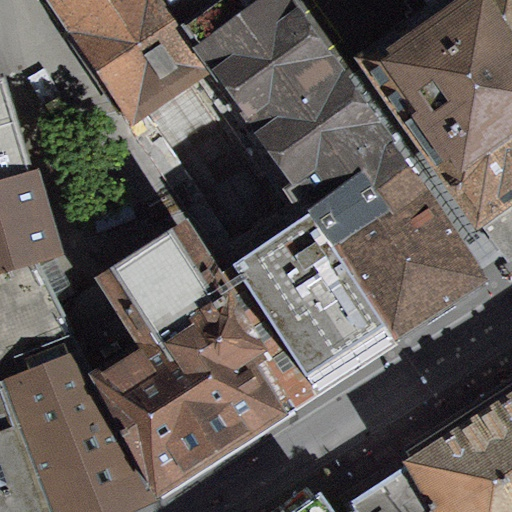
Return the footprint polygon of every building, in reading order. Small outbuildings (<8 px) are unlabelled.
[(43,0),(123,115),(126,119),(209,63),(174,13),(165,0),(43,0)] [(165,0),(174,13),(191,0),(165,0)] [(209,63),(307,209),(402,350),(487,291),(427,205),(285,0),(191,0),(174,13),(209,63)] [(511,0),(455,0),(357,71),(478,240),(482,237),(506,270),(511,265),(511,0)] [(196,221),(223,265),(307,209),(209,63),(126,119),(196,221)] [(0,281),(37,272),(68,263),(43,175),(32,178),(21,138),(0,64),(0,281)] [(402,350),(307,209),(223,265),(319,407),(402,350)] [(302,419),(319,407),(223,265),(196,221),(61,313),(172,504),(287,425),(284,420),(296,411),(302,419)] [(0,391),(47,511),(152,511),(172,504),(61,313),(37,272),(0,281),(0,391)] [(511,387),(474,414),(511,468),(511,387)] [(0,511),(47,511),(0,391),(0,511)] [(414,467),(445,511),(511,511),(511,468),(474,414),(409,460),(414,467)] [(445,511),(414,467),(350,510),(351,511),(445,511)] [(326,511),(319,501),(304,511),(326,511)]
